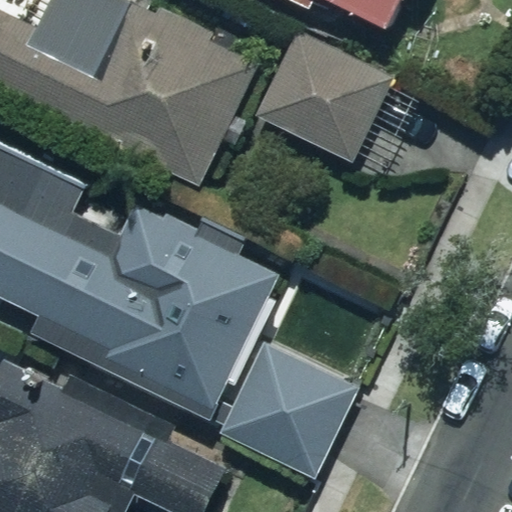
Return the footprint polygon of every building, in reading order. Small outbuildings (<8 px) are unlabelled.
[(8,0),(0,0),(0,67),(218,175),(275,60),(153,0),(66,0),(56,22),(8,0)] [(315,0),(318,1),(318,0),(361,0),(404,21),(414,0),(315,0)] [(413,73),(317,28),(278,111),(374,157),(413,73)] [(98,171),(13,134),(0,163),(0,281),(55,306),(45,331),(229,411),(295,259),(135,189),(124,213),(87,197),(98,171)] [(374,386),(277,338),(234,427),(330,475),(374,386)] [(0,511),(134,511),(147,486),(201,511),(213,511),(240,456),(185,430),(191,420),(33,345),(7,399),(0,394),(0,511)]
